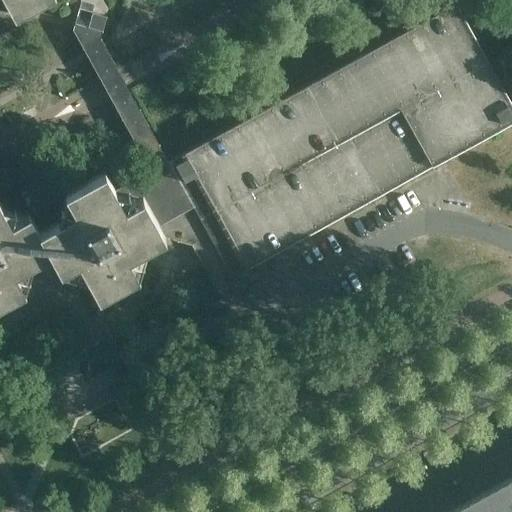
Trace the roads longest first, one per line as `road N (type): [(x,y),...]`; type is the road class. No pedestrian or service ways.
road 1 (unknown): [(274,253),(422,158),(442,136),(443,104),(426,79),(412,75),(322,127)]
road 2 (secondary): [(511,340),(197,511)]
road 3 (secondary): [(275,511),(511,382)]
road 4 (unknown): [(274,253),(243,206),(243,187),(262,164),(322,127)]
road 5 (residential): [(377,511),(511,437)]
